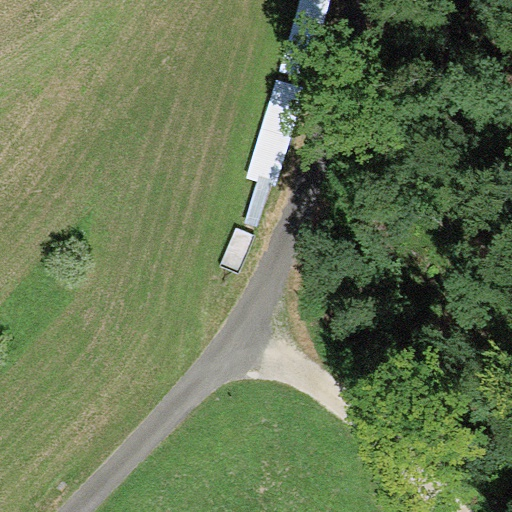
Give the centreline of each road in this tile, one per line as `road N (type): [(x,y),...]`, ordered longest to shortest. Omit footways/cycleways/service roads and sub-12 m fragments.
road 1 (track): [(364,0),(349,70),(245,349),(83,511)]
road 2 (track): [(245,349),(322,377),(457,511)]
